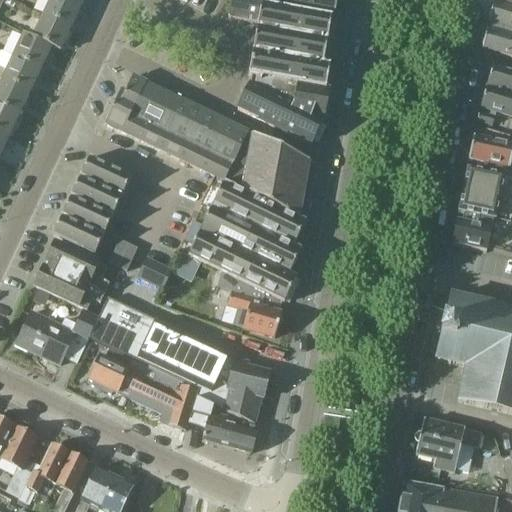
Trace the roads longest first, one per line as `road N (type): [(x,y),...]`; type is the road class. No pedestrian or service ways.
road 1 (unclassified): [(380,511),(472,0)]
road 2 (residential): [(290,511),(379,0)]
road 3 (residential): [(279,511),(0,379)]
road 4 (residential): [(0,260),(125,0)]
